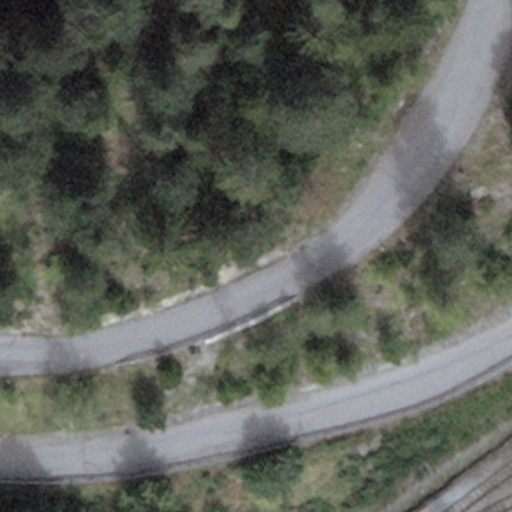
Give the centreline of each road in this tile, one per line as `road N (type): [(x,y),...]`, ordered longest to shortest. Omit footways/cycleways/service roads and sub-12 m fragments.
road 1 (unclassified): [(488,0),(436,137),(398,194),(357,234),(304,270),(142,335),(76,351),(0,353)]
road 2 (unclassified): [(0,458),(89,456),(269,426),(400,388),(511,338)]
